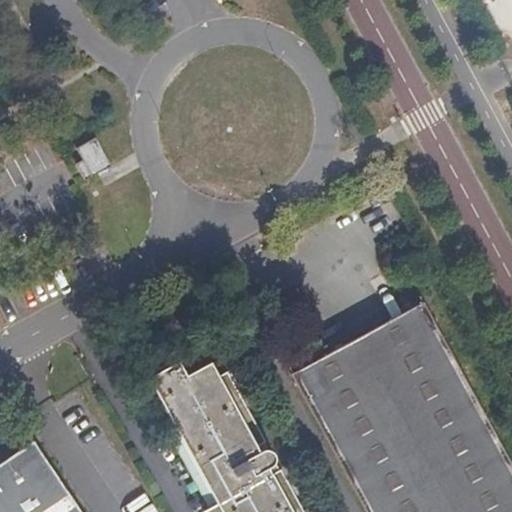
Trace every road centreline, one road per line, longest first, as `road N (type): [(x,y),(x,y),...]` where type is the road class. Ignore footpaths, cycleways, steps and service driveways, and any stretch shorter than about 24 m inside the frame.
road 1 (unclassified): [(279,207),(318,171),(331,107),(299,50),(271,32),(239,26),(182,42),(149,81),(140,111),(154,171),(201,211)]
road 2 (unclassified): [(4,352),(134,281),(166,258),(201,211)]
road 3 (unclassified): [(103,511),(4,352)]
